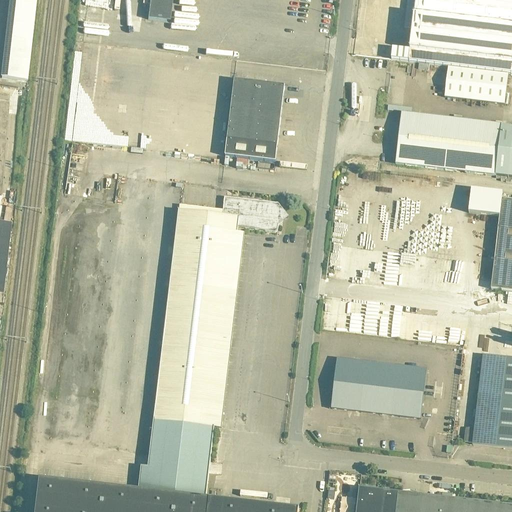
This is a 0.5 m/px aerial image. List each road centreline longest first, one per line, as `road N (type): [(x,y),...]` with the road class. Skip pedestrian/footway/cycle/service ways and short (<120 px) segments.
road 1 (unclassified): [(511,479),(309,454),(298,441),(345,0)]
road 2 (unknown): [(324,181),(198,164),(171,173),(126,452),(102,467),(39,458)]
road 3 (unknown): [(298,441),(249,450),(238,435),(261,254)]
